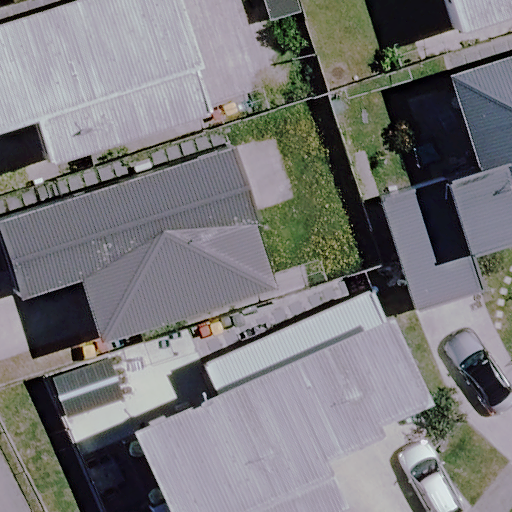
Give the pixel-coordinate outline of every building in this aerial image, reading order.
[(205,117),(171,0),(88,0),(0,25),(0,130),(32,122),(44,164),(205,117)] [(511,0),(445,0),(456,34),(511,16),(511,0)] [(511,58),(446,78),(451,94),(406,108),(430,185),(377,201),(413,320),(483,298),(473,262),(511,250),(511,58)] [(266,287),(220,148),(0,220),(0,239),(22,306),(78,287),(97,343),(266,287)] [(420,418),(374,291),(200,354),(217,402),(131,433),(159,511),(335,511),(338,511),(318,455),(420,418)]
